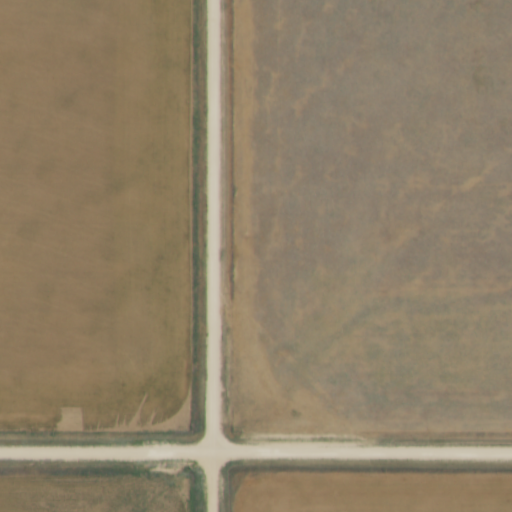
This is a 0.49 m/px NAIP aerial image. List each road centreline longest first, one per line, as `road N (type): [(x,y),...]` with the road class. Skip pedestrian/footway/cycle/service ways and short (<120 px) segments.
road 1 (residential): [(213,511),(214,0)]
road 2 (residential): [(511,451),(0,450)]
